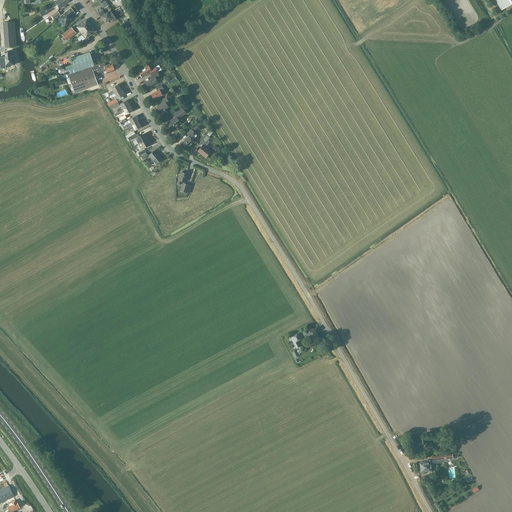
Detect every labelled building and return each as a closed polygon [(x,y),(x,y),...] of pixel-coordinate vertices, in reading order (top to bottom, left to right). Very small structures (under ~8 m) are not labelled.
[(45,8),(44,10),(46,14),(48,12),(54,9),(53,7),(54,6),(56,5),(59,9),(69,1),(68,0),(57,0),(52,4),(52,3),(45,8)] [(105,0),(104,0),(97,0),(98,0),(100,4),(101,4),(104,8),(109,5),(105,0)] [(511,3),(511,0),(494,0),(501,10),(511,3)] [(58,18),(65,25),(71,20),(68,17),(74,12),(71,8),(58,18)] [(103,11),(99,13),(106,22),(109,20),(111,22),(116,18),(110,10),(107,13),(107,12),(105,14),(102,10),(103,11)] [(54,19),(60,15),(58,11),(51,16),(54,19)] [(86,28),(91,24),(86,19),(76,27),(82,34),(86,31),(87,30),(87,29),(86,28)] [(7,47),(17,46),(14,21),(4,22),(7,47)] [(82,34),(77,38),(80,42),(82,41),(85,39),(86,40),(96,31),(91,24),(86,28),(87,29),(87,30),(86,31),(82,34)] [(66,41),(76,33),(71,27),(62,35),(66,41)] [(5,56),(0,56),(0,58),(1,68),(6,68),(6,65),(15,64),(14,54),(11,55),(11,52),(5,52),(5,56)] [(94,65),(89,52),(71,58),(73,64),(65,67),(68,75),(94,65)] [(107,72),(115,69),(112,63),(106,66),(105,62),(100,64),(99,63),(97,64),(94,65),(68,75),(74,93),(98,85),(94,75),(106,70),(107,72)] [(152,75),(157,73),(158,72),(155,67),(150,69),(148,66),(144,68),(144,67),(143,66),(140,68),(140,69),(140,70),(139,71),(142,77),(150,73),(152,75)] [(156,79),(159,77),(157,73),(152,75),(151,76),(152,79),(145,83),(148,88),(158,83),(156,79)] [(109,96),(121,90),(118,84),(111,88),(113,91),(111,92),(108,94),(109,96)] [(164,91),(163,88),(161,85),(155,88),(157,91),(151,94),(154,100),(162,95),(160,93),(164,91)] [(121,90),(109,96),(111,98),(113,97),(115,95),(117,99),(124,95),(124,94),(125,94),(124,92),(122,92),(121,90)] [(166,104),(169,103),(166,97),(161,100),(162,103),(157,106),(161,114),(165,111),(164,109),(168,107),(166,104)] [(118,109),(117,110),(118,112),(130,106),(127,100),(120,104),(121,106),(118,108),(118,109)] [(119,105),(118,102),(110,106),(111,110),(119,105)] [(126,114),(133,111),(130,106),(118,112),(115,114),(116,115),(124,111),(126,114)] [(177,119),(185,113),(182,108),(174,114),(176,117),(167,123),(171,129),(180,123),(177,119)] [(132,125),(138,122),(135,116),(129,119),(130,122),(128,124),(123,127),(124,129),(127,128),(132,125)] [(135,130),(141,127),(138,122),(132,125),(127,128),(128,130),(130,128),(131,129),(133,127),(135,130)] [(191,140),(196,136),(192,130),(187,133),(189,136),(184,140),(185,141),(182,143),(186,148),(194,142),(191,140)] [(210,138),(209,137),(212,133),(210,131),(206,135),(203,140),(199,144),(202,146),(198,151),(206,157),(211,151),(205,147),(209,142),(208,140),(210,138)] [(139,144),(148,139),(145,133),(136,138),(139,144)] [(141,149),(150,144),(148,139),(139,144),(141,149)] [(156,164),(162,159),(155,150),(148,155),(150,157),(147,159),(151,163),(153,161),(156,164)] [(181,181),(185,183),(187,174),(181,172),(177,183),(180,184),(181,181)] [(184,183),(181,191),(185,192),(187,193),(188,194),(191,185),(187,184),(184,183)] [(305,341),(314,337),(311,332),(306,334),(305,332),(300,334),(299,333),(292,337),(291,335),(289,336),(293,344),(291,345),(293,349),(294,348),(294,350),(300,347),(297,342),(302,339),(302,340),(304,339),(305,341)] [(432,451),(431,444),(426,444),(425,440),(425,438),(420,438),(420,441),(412,442),(413,448),(423,446),(424,449),(427,449),(427,452),(432,451)] [(421,473),(432,471),(431,460),(426,461),(426,462),(420,463),(421,473)] [(0,504),(15,497),(9,486),(0,490),(0,504)] [(17,503),(15,500),(11,502),(12,505),(7,508),(9,511),(12,511),(20,508),(18,503),(17,503)]
